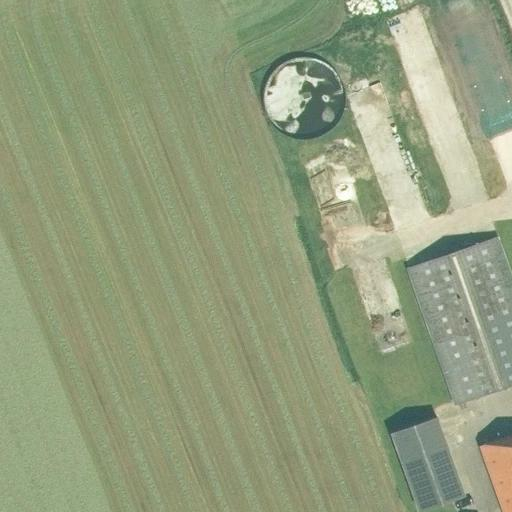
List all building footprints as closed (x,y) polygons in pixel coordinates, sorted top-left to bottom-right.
[(419,82),(457,199),(476,193),(450,114),(460,111),(444,62),(430,66),(424,47),(405,53),(415,84),(419,82)] [(511,189),(511,100),(488,108),(511,189)] [(511,275),(498,236),(405,269),(454,406),(511,385),(511,275)] [(417,511),(418,511),(463,496),(436,418),(390,434),(417,511)] [(511,511),(511,435),(479,447),(501,511),(511,511)]
